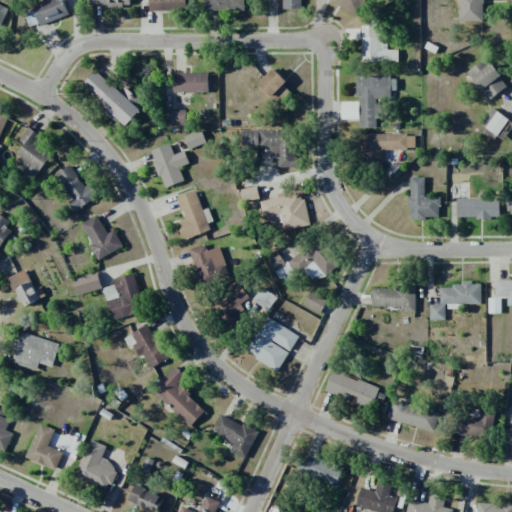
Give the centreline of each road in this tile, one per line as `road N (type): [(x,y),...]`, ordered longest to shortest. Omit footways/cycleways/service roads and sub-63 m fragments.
road 1 (residential): [(511,470),(421,460),(295,416),(234,378),(174,303),(137,191),(101,143),(0,67)]
road 2 (residential): [(374,238),(345,214),(330,182),(328,36),(104,40),(74,50),(47,95)]
road 3 (residential): [(250,511),(374,238)]
road 4 (residential): [(511,247),(374,238)]
